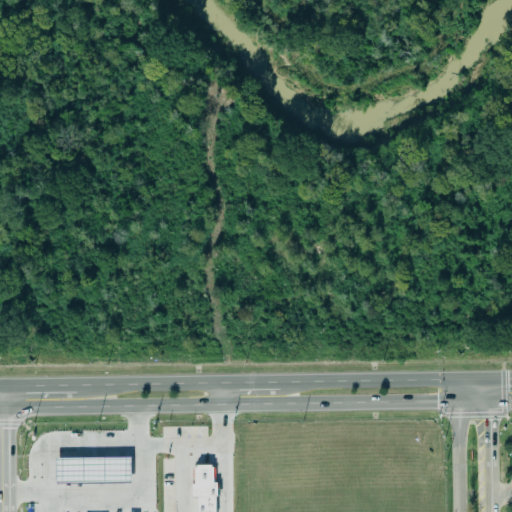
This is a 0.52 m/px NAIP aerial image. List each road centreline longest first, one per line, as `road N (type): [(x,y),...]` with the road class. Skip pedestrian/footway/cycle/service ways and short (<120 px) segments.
road 1 (secondary): [(0,410),(456,401)]
road 2 (secondary): [(455,380),(78,384)]
